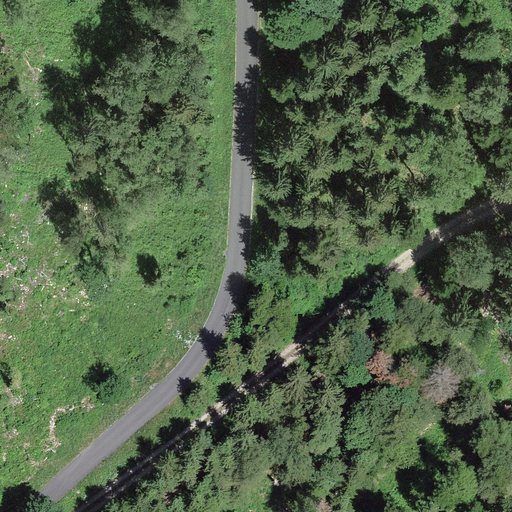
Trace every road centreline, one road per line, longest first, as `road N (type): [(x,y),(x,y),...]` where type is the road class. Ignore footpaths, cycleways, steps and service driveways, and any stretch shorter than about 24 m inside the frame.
road 1 (unclassified): [(34,511),(190,367),(224,316),(243,192),(246,0)]
road 2 (track): [(511,202),(400,267),(85,511)]
